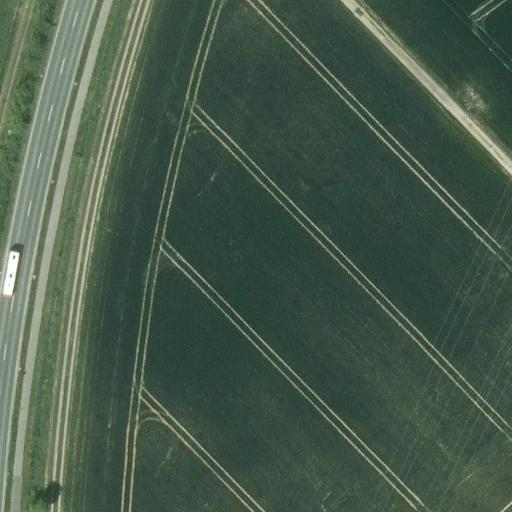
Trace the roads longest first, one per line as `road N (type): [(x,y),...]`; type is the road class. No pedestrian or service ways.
road 1 (track): [(56,511),(81,260),(114,110),(149,0)]
road 2 (secondary): [(0,378),(24,218),(83,0)]
road 3 (track): [(346,0),(511,172)]
